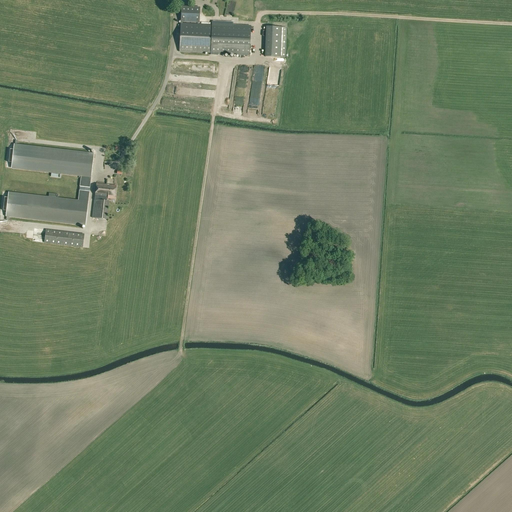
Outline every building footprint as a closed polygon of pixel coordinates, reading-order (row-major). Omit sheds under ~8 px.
[(198,8),(181,7),(181,23),(188,24),(188,23),(199,23),(199,9),(198,9),(198,8)] [(181,24),(179,52),(211,53),(212,25),(181,24)] [(252,26),(212,25),(211,55),(250,57),(252,26)] [(282,27),(266,27),(265,57),(281,57),(282,27)] [(228,66),(226,77),(233,78),(235,67),(228,66)] [(91,178),(94,154),(14,145),(14,150),(10,149),(9,162),(12,163),(11,168),(81,176),(81,177),(91,178)] [(91,178),(81,177),(80,186),(90,187),(91,178)] [(116,185),(96,183),(94,199),(107,201),(107,197),(108,197),(108,198),(115,199),(116,185)] [(89,192),(79,191),(78,202),(8,194),(6,217),(85,226),(89,192)] [(109,201),(94,199),(92,218),(107,219),(109,201)] [(83,247),(84,234),(34,228),(33,241),(83,247)]
